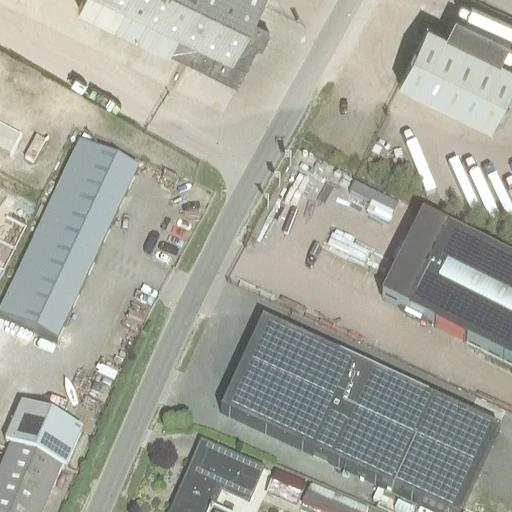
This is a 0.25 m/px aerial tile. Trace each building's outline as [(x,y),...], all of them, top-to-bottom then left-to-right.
[(82,0),(78,10),(169,54),(187,62),(238,87),(257,47),(262,50),(270,34),(251,25),(262,0),(82,0)] [(399,84),(490,129),(511,84),(511,67),(427,26),(399,84)] [(357,155),(374,103),(360,98),(342,150),(357,155)] [(79,143),(0,311),(0,317),(56,344),(137,171),(79,143)] [(352,185),(347,194),(392,216),(396,207),(352,185)] [(389,285),(381,301),(398,310),(511,366),(511,264),(421,219),(389,285)] [(461,511),(499,432),(262,322),(219,414),(432,511),(461,511)] [(0,511),(42,511),(61,468),(65,470),(82,432),(21,406),(5,444),(10,446),(0,469),(0,511)] [(247,503),(260,472),(202,446),(172,511),(217,511),(211,509),(219,491),(247,503)] [(266,496),(296,509),(306,486),(276,473),(266,496)] [(311,486),(300,511),(302,511),(367,511),(368,511),(311,486)]
